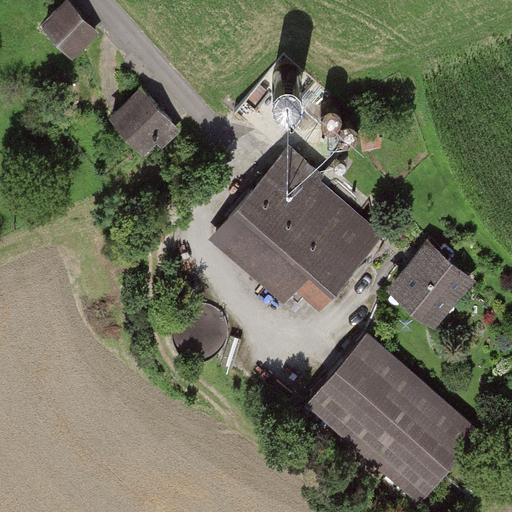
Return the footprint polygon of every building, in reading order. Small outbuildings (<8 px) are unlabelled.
[(69,0),(67,0),(45,19),(69,49),(94,28),(69,0)] [(143,84),(112,109),(141,143),(152,134),(156,139),(175,123),(143,84)] [(323,127),(306,109),(259,129),(283,149),(211,235),(284,296),(298,279),(321,298),(380,227),(297,158),(323,127)] [(475,278),(428,236),(387,281),(434,323),(475,278)] [(368,335),(310,401),(416,493),(474,426),(368,335)]
